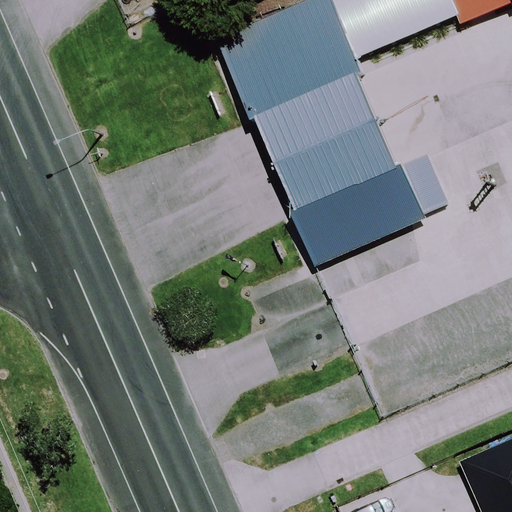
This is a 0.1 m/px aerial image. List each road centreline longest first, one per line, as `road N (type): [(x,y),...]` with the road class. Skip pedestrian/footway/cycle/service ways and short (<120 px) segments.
road 1 (tertiary): [(47,211),(177,511)]
road 2 (tertiary): [(0,100),(47,211)]
